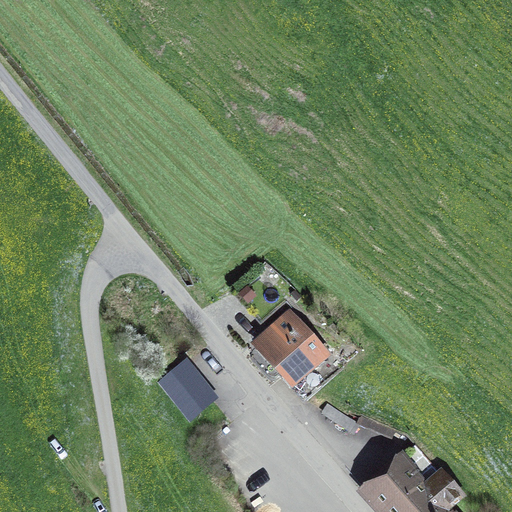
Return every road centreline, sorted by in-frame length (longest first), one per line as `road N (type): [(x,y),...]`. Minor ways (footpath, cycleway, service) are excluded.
road 1 (unclassified): [(127,239),(366,511)]
road 2 (unclassified): [(119,511),(89,307),(95,277),(127,239)]
road 3 (unclassified): [(0,77),(127,239)]
